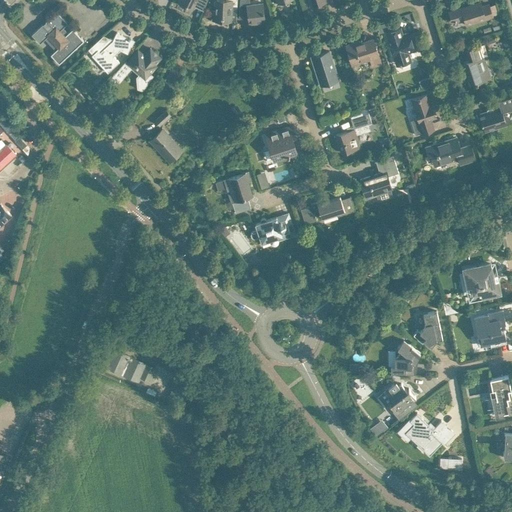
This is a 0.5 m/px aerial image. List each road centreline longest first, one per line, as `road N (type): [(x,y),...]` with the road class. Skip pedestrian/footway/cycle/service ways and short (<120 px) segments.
road 1 (unclassified): [(9,511),(127,222),(148,202)]
road 2 (track): [(228,511),(179,255)]
road 3 (tertiary): [(303,319),(423,231),(499,203)]
road 4 (tertiary): [(443,511),(352,446),(294,354)]
road 5 (residential): [(121,0),(218,45),(285,38)]
road 6 (tertiary): [(265,320),(222,291),(148,202)]
road 7 (tertiary): [(148,202),(44,90)]
road 8 (residential): [(329,177),(285,38)]
road 9 (residential): [(285,38),(407,0)]
road 10 (residential): [(458,120),(419,0)]
